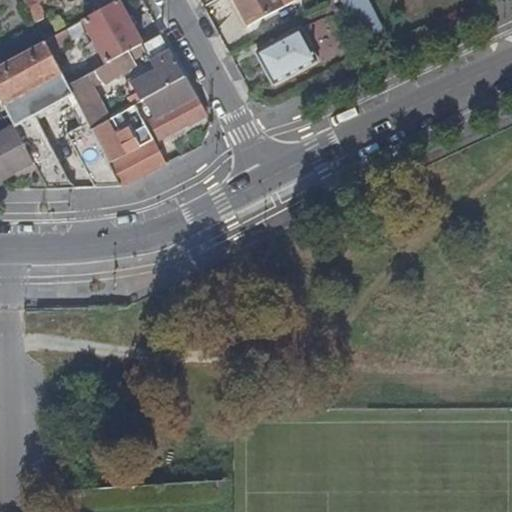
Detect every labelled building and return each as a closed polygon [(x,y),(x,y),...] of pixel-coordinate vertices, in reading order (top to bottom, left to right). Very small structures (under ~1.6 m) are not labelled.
[(22,0),(35,23),(44,18),(37,3),(41,0),(22,0)] [(234,0),(227,0),(243,29),(248,27),(234,0)] [(234,0),(248,27),(284,8),(283,5),(280,0),(234,0)] [(342,0),(363,38),(382,30),(368,0),(342,0)] [(142,45),(118,1),(83,20),(107,64),(129,52),(142,45)] [(318,63),(302,30),(257,54),(274,85),(318,63)] [(59,33),(45,41),(50,52),(65,43),(59,33)] [(169,50),(161,34),(142,45),(150,60),(169,50)] [(45,41),(0,66),(0,100),(12,123),(27,115),(23,106),(18,97),(46,81),(51,90),(56,99),(71,91),(68,86),(50,52),(45,41)] [(107,64),(68,86),(71,91),(92,131),(110,121),(89,82),(98,77),(103,82),(135,65),(129,52),(107,64)] [(185,79),(175,61),(131,86),(133,91),(123,96),(130,110),(135,107),(149,99),(185,79)] [(206,116),(185,79),(149,99),(159,117),(150,122),(160,139),(206,116)] [(23,106),(27,115),(30,113),(56,99),(51,90),(23,106)] [(130,110),(123,96),(115,101),(122,114),(130,110)] [(112,169),(122,187),(149,173),(166,164),(149,132),(123,146),(118,137),(143,122),(135,107),(130,110),(122,114),(110,121),(92,131),(112,169)] [(27,115),(12,123),(48,191),(71,189),(30,113),(27,115)] [(0,136),(0,183),(20,173),(23,177),(36,170),(14,129),(0,136)] [(166,164),(149,173),(154,184),(174,173),(168,163),(166,164)] [(92,181),(100,196),(105,196),(122,187),(112,169),(92,181)]
